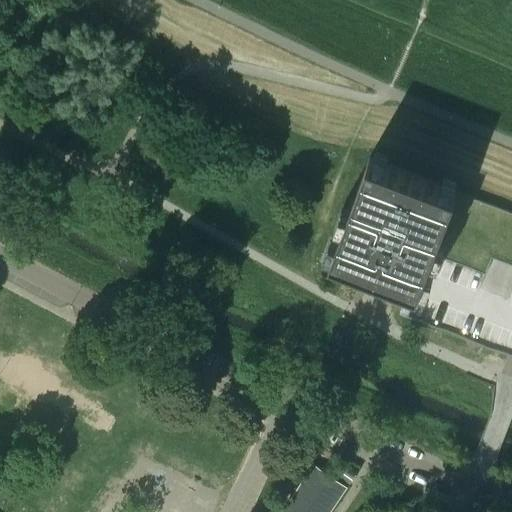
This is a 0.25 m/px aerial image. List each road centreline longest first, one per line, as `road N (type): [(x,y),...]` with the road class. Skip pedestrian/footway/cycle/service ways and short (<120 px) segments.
road 1 (residential): [(283,401),(0,257)]
road 2 (residential): [(283,401),(511,505)]
road 3 (residential): [(235,511),(283,401)]
